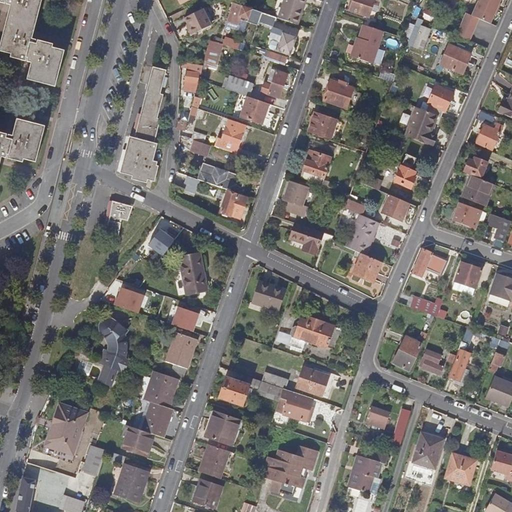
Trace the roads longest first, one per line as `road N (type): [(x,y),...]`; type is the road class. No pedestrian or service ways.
road 1 (tertiary): [(82,165),(0,491)]
road 2 (residential): [(159,511),(246,251)]
road 3 (residential): [(246,251),(332,0)]
road 4 (unclassified): [(419,228),(511,11)]
road 5 (residential): [(146,0),(170,46),(173,78),(157,204)]
road 6 (residential): [(361,369),(511,430)]
road 7 (residential): [(246,251),(380,316)]
road 8 (residential): [(357,380),(317,511)]
road 9 (tertiary): [(123,0),(91,116)]
